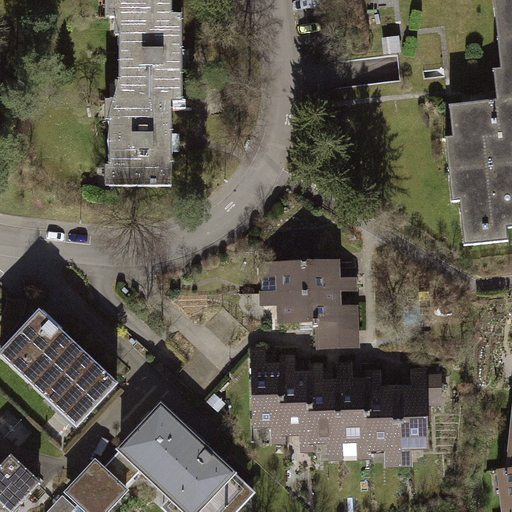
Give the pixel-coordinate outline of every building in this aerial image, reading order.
[(171,0),(103,0),(103,23),(126,23),(124,100),(111,100),(109,180),(174,181),(176,102),(185,103),(187,15),(171,15),(171,0)] [(511,0),(494,0),(498,37),(511,35),(511,0)] [(511,35),(498,37),(501,68),(495,69),(497,95),(498,100),(511,98),(511,35)] [(446,137),(449,170),(511,163),(511,98),(498,100),(451,105),(454,136),(446,137)] [(511,163),(449,170),(452,200),(461,199),(465,243),(508,239),(507,226),(511,225),(511,163)] [(340,262),(276,264),(277,294),(341,292),(341,279),(340,262)] [(341,292),(277,294),(278,326),(316,324),(342,324),(342,307),(341,292)] [(119,384),(41,310),(0,352),(0,359),(75,430),(119,384)] [(360,324),(316,324),(317,347),(360,346),(360,324)] [(254,430),(283,429),(282,373),(282,364),(268,364),(253,365),(254,430)] [(313,437),(312,380),(311,373),(298,373),(282,373),(283,429),(284,438),(313,437)] [(344,444),(343,379),(326,380),(312,380),(313,437),(313,445),(344,444)] [(354,379),(343,379),(344,444),(372,444),(371,388),(371,379),(354,379)] [(400,453),(399,387),(384,388),(371,388),(372,444),(373,453),(400,453)] [(413,387),(399,387),(400,453),(432,452),(431,403),(445,403),(444,389),(429,389),(429,387),(413,387)] [(188,511),(232,466),(155,395),(112,441),(188,511)] [(511,511),(511,444),(508,474),(496,475),(501,511),(511,511)] [(0,511),(13,511),(41,485),(11,454),(0,464),(0,511)] [(89,511),(106,511),(129,488),(96,457),(66,490),(89,511)] [(67,491),(47,511),(73,511),(80,504),(67,491)]
